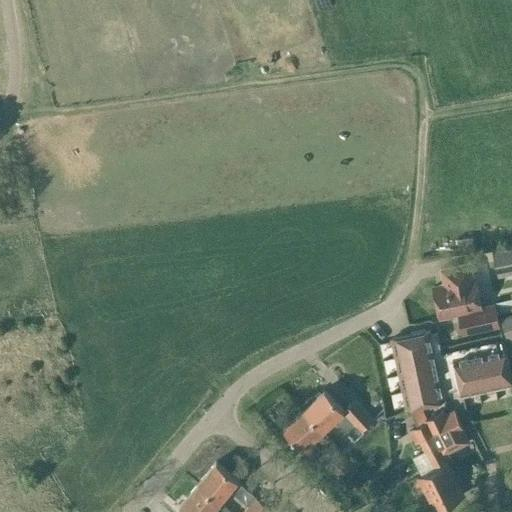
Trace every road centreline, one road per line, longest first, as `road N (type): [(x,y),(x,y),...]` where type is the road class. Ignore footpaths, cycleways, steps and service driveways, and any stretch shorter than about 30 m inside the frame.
road 1 (unclassified): [(211,418),(249,383),(394,307)]
road 2 (unclassified): [(319,511),(211,418)]
